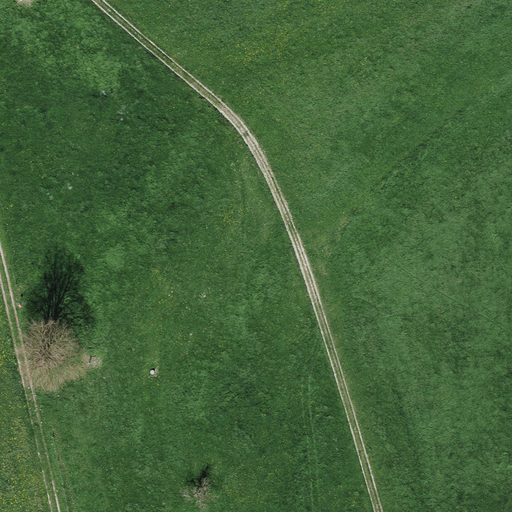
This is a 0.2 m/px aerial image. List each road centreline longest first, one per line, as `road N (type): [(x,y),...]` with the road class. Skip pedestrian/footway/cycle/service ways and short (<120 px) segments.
road 1 (track): [(98,0),(228,112),(254,146),(311,287),(378,511)]
road 2 (track): [(0,270),(52,511)]
